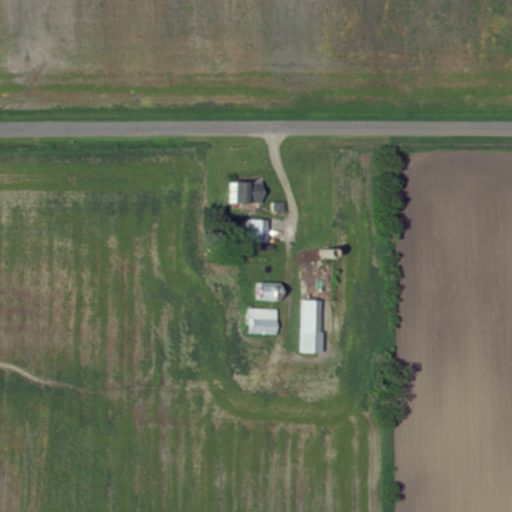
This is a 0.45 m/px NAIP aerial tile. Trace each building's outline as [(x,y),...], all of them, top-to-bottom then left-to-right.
[(260,184),(237,184),(237,198),(242,198),(242,203),(248,203),(248,189),(260,189),(260,184)] [(267,221),(250,220),(249,244),(267,244),(267,221)] [(274,284),(259,283),(258,301),(273,302),(274,284)] [(303,301),(302,354),(321,354),(322,302),(303,301)] [(248,334),(276,335),(276,311),(248,310),(248,334)]
